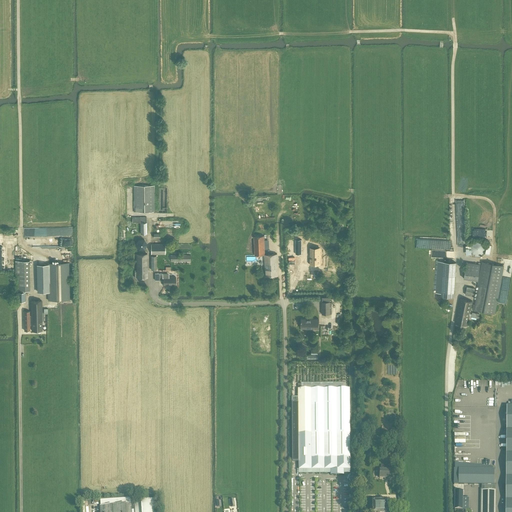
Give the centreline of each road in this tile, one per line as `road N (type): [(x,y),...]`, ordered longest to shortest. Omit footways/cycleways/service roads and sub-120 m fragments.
road 1 (track): [(455,34),(203,36)]
road 2 (track): [(18,90),(19,240),(34,253),(34,295),(20,308)]
road 3 (track): [(452,238),(453,18)]
